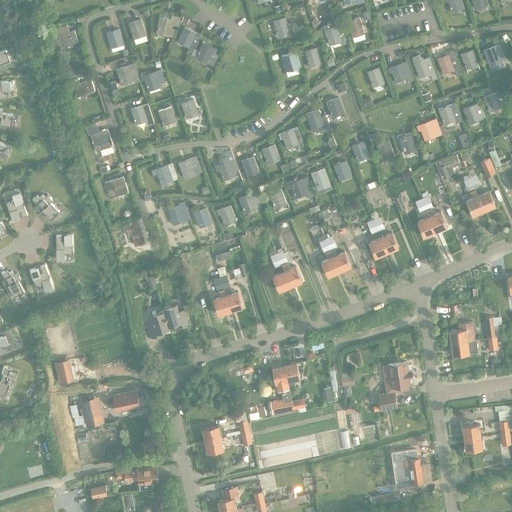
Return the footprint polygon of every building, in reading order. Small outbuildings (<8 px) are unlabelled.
[(444,0),(445,2),(448,1),(451,12),(463,8),(460,0),(444,0)] [(472,0),(475,8),(487,4),(485,0),(472,0)] [(156,32),(173,36),(175,29),(171,28),(172,24),(177,25),(179,18),(171,16),(170,20),(160,17),(156,32)] [(273,21),(277,37),(289,33),(285,18),(273,21)] [(347,21),(352,37),(363,33),(359,18),(347,21)] [(128,24),(134,39),(145,35),(140,20),(128,24)] [(323,26),(329,45),(340,41),(341,45),(347,43),(341,24),(332,27),(331,23),(323,26)] [(55,28),(57,36),(60,45),(66,43),(67,46),(78,42),(74,30),(69,32),(66,24),(55,28)] [(200,35),(196,33),(184,28),(177,42),(189,48),(193,50),(200,35)] [(106,33),(111,48),(123,45),(118,29),(106,33)] [(195,58),(207,63),(212,66),(219,51),(202,43),(198,52),(196,56),(195,58)] [(483,49),(489,65),(491,70),(503,66),(501,60),(505,59),(499,44),(483,49)] [(304,51),(309,67),(320,63),(316,48),(304,51)] [(454,69),(456,76),(462,74),(453,49),(443,52),(444,55),(436,58),(442,73),(454,69)] [(0,64),(9,61),(5,50),(0,52),(0,64)] [(460,54),(466,69),(477,65),(471,50),(460,54)] [(293,52),(281,56),(286,72),(298,68),(301,67),(297,51),(293,52)] [(411,57),(413,63),(419,78),(430,74),(432,80),(437,78),(429,57),(420,60),(418,55),(411,57)] [(387,68),(389,73),(392,72),(396,82),(407,78),(408,81),(413,79),(407,61),(401,63),(387,68)] [(117,70),(122,85),(134,81),(139,80),(134,64),(117,70)] [(366,72),(372,87),(383,83),(378,67),(366,72)] [(143,75),(141,76),(142,81),(144,80),(148,91),(160,87),(158,83),(164,81),(160,70),(155,71),(143,75)] [(74,86),(77,94),(82,93),(83,95),(95,91),(91,80),(74,86)] [(10,81),(0,81),(0,97),(6,97),(6,90),(10,89),(10,81)] [(344,82),(336,85),(338,90),(346,88),(344,82)] [(483,96),(488,112),(507,105),(501,90),(483,96)] [(429,92),(422,95),(424,101),(432,99),(429,92)] [(326,101),(332,117),(344,112),(338,97),(326,101)] [(369,97),(363,99),(366,107),(372,104),(369,97)] [(181,103),(186,119),(198,115),(192,99),(181,103)] [(449,105),(438,109),(444,124),(455,120),(456,122),(462,120),(455,102),(449,105)] [(462,109),(468,124),(485,117),(479,102),(462,109)] [(142,105),(130,109),(136,125),(147,121),(148,124),(154,122),(153,119),(147,103),(142,105)] [(158,110),(164,126),(175,122),(170,107),(158,110)] [(0,126),(4,127),(4,125),(10,125),(12,114),(1,113),(1,110),(0,109),(0,126)] [(317,109),(306,113),(311,129),(313,132),(329,126),(325,115),(320,117),(317,109)] [(420,129),(424,140),(441,134),(435,118),(416,126),(418,130),(420,129)] [(96,124),(86,127),(89,136),(90,135),(99,132),(96,124)] [(281,133),(279,134),(280,139),(283,138),(287,148),(299,144),(298,142),(302,140),(297,127),(293,129),(281,133)] [(90,135),(93,144),(96,152),(113,146),(107,129),(99,132),(90,135)] [(406,136),(399,138),(405,153),(416,149),(411,134),(410,131),(405,133),(406,136)] [(468,139),(462,141),(464,147),(470,145),(468,139)] [(376,145),(382,160),(393,156),(388,140),(376,145)] [(351,145),(357,160),(369,156),(363,141),(351,145)] [(262,148),(267,164),(279,159),(273,144),(262,148)] [(346,147),(339,150),(342,157),(349,154),(346,147)] [(217,165),(214,166),(216,171),(219,170),(223,180),(235,176),(233,172),(238,170),(234,159),(230,149),(225,151),(226,156),(219,159),(221,163),(217,165)] [(495,149),(489,151),(494,162),(495,166),(501,164),(499,160),(495,149)] [(456,153),(443,159),(449,174),(456,171),(453,166),(460,164),(456,153)] [(178,162),(184,178),(195,173),(202,171),(196,155),(189,158),(178,162)] [(241,161),(247,176),(258,171),(252,156),(241,161)] [(480,161),(486,176),(496,172),(489,156),(480,161)] [(295,159),(289,162),(291,168),(298,166),(295,159)] [(442,159),(438,161),(441,167),(440,167),(444,177),(444,178),(450,175),(449,174),(442,159)] [(333,165),(339,180),(346,177),(351,176),(345,160),(333,165)] [(151,170),(153,175),(157,173),(161,184),(177,178),(171,163),(167,164),(155,169),(151,170)] [(464,181),(466,187),(479,181),(476,175),(472,164),(465,166),(468,174),(463,177),(464,180),(464,181)] [(324,168),(311,173),(319,193),(331,188),(324,168)] [(314,195),(307,176),(293,181),(292,179),(286,181),(289,188),(291,187),(295,198),(307,194),(308,197),(314,195)] [(123,194),(128,192),(123,177),(111,181),(104,183),(109,196),(115,194),(122,191),(123,194)] [(376,180),(366,184),(368,189),(378,185),(376,180)] [(479,181),(466,187),(469,193),(470,192),(472,197),(466,200),(472,215),(484,210),(478,195),(475,190),(481,187),(479,181)] [(207,185),(202,187),(204,194),(210,192),(207,185)] [(268,193),(274,208),(286,204),(280,189),(268,193)] [(489,190),(478,195),(484,210),(495,205),(489,190)] [(239,198),(244,213),(262,207),(256,191),(239,198)] [(13,200),(6,202),(12,220),(20,217),(18,211),(21,210),(23,216),(27,214),(19,192),(12,195),(13,200)] [(337,193),(331,195),(334,201),(339,198),(337,193)] [(37,195),(32,199),(37,204),(35,207),(40,212),(42,210),(51,219),(59,211),(50,202),(53,200),(47,194),(45,197),(42,194),(39,197),(37,195)] [(394,199),(399,210),(405,208),(400,196),(394,199)] [(423,198),(415,201),(418,207),(431,202),(428,196),(427,196),(423,198)] [(168,209),(173,224),(185,220),(185,219),(190,217),(184,201),(178,203),(179,205),(168,209)] [(431,202),(418,207),(420,213),(422,212),(424,218),(417,221),(424,236),(436,231),(427,210),(431,208),(433,208),(431,202)] [(218,210),(217,210),(218,215),(220,214),(224,225),(236,220),(230,205),(218,210)] [(194,212),(200,228),(211,223),(205,207),(194,212)] [(317,212),(320,220),(330,216),(327,208),(317,212)] [(434,214),(431,208),(427,210),(436,231),(447,226),(440,211),(434,214)] [(379,216),(373,219),(378,231),(385,228),(379,216)] [(378,231),(373,219),(367,222),(372,234),(378,231)] [(144,242),(139,227),(137,220),(125,224),(127,231),(130,230),(135,245),(144,242)] [(392,231),(380,236),(387,252),(398,247),(392,231)] [(61,235),(56,235),(57,259),(65,259),(65,254),(73,253),(72,235),(64,235),(64,241),(61,241),(61,235)] [(317,238),(321,247),(334,241),(331,236),(326,238),(324,235),(317,238)] [(387,252),(380,236),(369,241),(375,257),(387,252)] [(166,238),(161,239),(165,250),(170,249),(166,238)] [(334,241),(321,247),(324,253),(325,252),(328,258),(321,261),(328,276),(341,271),(333,255),(333,256),(331,250),(337,247),(334,241)] [(270,256),(273,262),(285,256),(283,252),(283,250),(270,256)] [(287,250),(283,252),(285,256),(288,261),(293,259),(290,251),(288,252),(287,250)] [(344,251),(333,255),(341,271),(351,266),(344,251)] [(283,270),(284,271),(291,286),(302,281),(296,266),(289,268),(287,263),(288,262),(288,261),(285,256),(273,262),(275,268),(281,265),(283,270)] [(238,264),(242,276),(248,275),(244,263),(238,264)] [(38,267),(30,270),(36,288),(44,285),(45,290),(53,287),(45,265),(41,266),(43,272),(40,273),(38,267)] [(7,269),(1,272),(4,279),(1,280),(5,287),(7,286),(13,297),(23,291),(17,280),(20,279),(16,272),(13,274),(12,271),(8,272),(7,269)] [(291,286),(284,271),(272,275),(279,291),(291,286)] [(157,287),(153,275),(147,277),(150,289),(157,287)] [(213,279),(215,285),(228,281),(227,275),(213,279)] [(228,281),(215,285),(217,291),(218,290),(220,296),(213,298),(218,314),(230,310),(225,294),(224,289),(230,287),(228,281)] [(189,300),(185,287),(178,289),(183,303),(189,300)] [(237,291),(225,294),(230,310),(242,307),(237,291)] [(162,308),(163,311),(168,326),(175,324),(176,326),(188,323),(184,308),(178,310),(176,304),(162,308)] [(168,326),(163,311),(150,315),(152,322),(147,324),(151,337),(162,334),(162,333),(169,331),(168,329),(169,329),(168,326)] [(487,337),(497,336),(501,335),(499,324),(495,325),(494,316),(484,317),(487,337)] [(449,330),(451,342),(474,339),(472,321),(458,323),(459,329),(449,330)] [(497,336),(487,337),(489,349),(498,348),(497,336)] [(474,339),(451,342),(452,355),(469,352),(478,351),(476,339),(474,339)] [(68,359),(54,362),(59,383),(73,380),(68,359)] [(296,361),(284,364),(288,381),(287,381),(289,387),(296,385),(294,379),(300,378),(296,361)] [(406,362),(387,364),(390,379),(391,387),(397,386),(398,390),(408,389),(407,384),(409,384),(406,362)] [(284,364),(272,367),(275,383),(277,383),(278,391),(281,390),(289,389),(287,381),(288,381),(284,364)] [(334,365),(329,366),(333,390),(337,389),(334,365)] [(0,393),(4,395),(9,384),(11,385),(14,378),(11,376),(12,373),(8,372),(10,368),(4,366),(1,373),(0,372),(0,393)] [(283,399),(270,401),(273,413),(282,411),(294,409),(292,399),(291,400),(289,389),(281,390),(283,399)] [(113,395),(117,411),(139,406),(136,390),(113,395)] [(379,404),(373,406),(374,411),(380,410),(380,409),(396,407),(394,391),(378,393),(379,404)] [(82,400),(87,424),(103,421),(97,397),(82,400)] [(292,399),(294,409),(298,408),(299,412),(306,410),(303,397),(292,399)] [(238,421),(241,433),(250,431),(245,410),(245,409),(240,409),(240,410),(234,411),(236,421),(238,421)] [(78,416),(74,417),(76,425),(85,423),(83,415),(78,416)] [(511,419),(499,421),(500,432),(509,430),(511,429),(511,419)] [(462,425),(464,438),(481,435),(479,423),(462,425)] [(202,428),(205,441),(221,437),(224,436),(224,432),(220,433),(219,425),(202,428)] [(509,430),(500,432),(502,445),(511,444),(509,430)] [(250,431),(241,433),(243,444),(252,442),(250,431)] [(481,435),(464,438),(465,450),(482,447),(481,435)] [(221,437),(205,441),(207,452),(224,449),(221,437)] [(120,439),(113,440),(115,450),(122,449),(120,439)] [(405,475),(387,477),(388,485),(393,485),(393,482),(398,482),(399,486),(407,485),(406,477),(411,477),(412,484),(423,482),(419,456),(402,458),(404,473),(405,475)] [(157,466),(136,468),(138,480),(138,482),(150,481),(150,483),(158,482),(157,466)] [(138,480),(136,468),(115,471),(116,478),(125,477),(125,481),(127,483),(131,483),(132,481),(138,480)] [(91,487),(93,497),(107,494),(104,484),(91,487)] [(217,500),(220,511),(236,508),(234,497),(239,496),(236,486),(222,489),(224,499),(217,500)] [(262,491),(253,493),(256,503),(264,501),(262,491)] [(375,495),(376,504),(393,501),(392,493),(375,495)] [(266,511),(264,501),(256,503),(257,511),(266,511)] [(157,505),(158,511),(166,511),(165,503),(157,505)]
